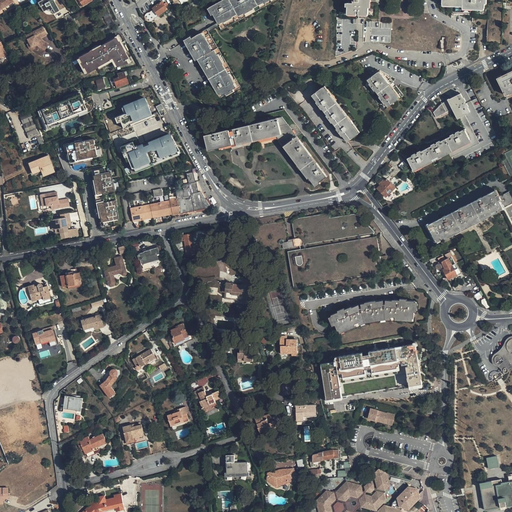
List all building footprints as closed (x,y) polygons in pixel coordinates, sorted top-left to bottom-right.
[(0,0),(0,8),(1,8),(6,5),(7,7),(14,3),(11,0),(0,0)] [(53,0),(52,0),(42,0),(37,3),(40,8),(41,7),(44,12),(46,14),(49,15),(52,15),(59,11),(53,0)] [(222,29),(279,0),(215,0),(209,4),(212,10),(221,26),(222,29)] [(368,0),(347,0),(347,13),(368,14),(368,0)] [(98,5),(101,12),(107,9),(104,2),(98,5)] [(504,2),(488,2),(487,43),(503,44),(504,2)] [(163,3),(154,9),(159,15),(164,12),(166,15),(171,12),(169,8),(168,9),(163,3)] [(101,12),(105,18),(110,16),(107,9),(101,12)] [(154,9),(148,13),(149,13),(150,13),(151,14),(152,14),(153,15),(153,16),(154,17),(154,18),(154,19),(153,20),(153,21),(159,15),(154,9)] [(105,18),(108,25),(113,23),(110,16),(105,18)] [(211,35),(222,29),(221,26),(209,33),(211,35)] [(39,38),(47,34),(43,27),(35,31),(36,32),(33,34),(34,36),(28,39),(31,46),(37,50),(36,52),(41,55),(48,44),(42,40),(41,40),(39,38)] [(36,32),(35,31),(26,35),(28,39),(34,36),(33,34),(36,32)] [(211,35),(209,33),(191,42),(184,46),(186,50),(194,65),(196,64),(214,96),(216,95),(219,101),(225,98),(240,89),(211,35)] [(118,42),(124,53),(126,51),(123,45),(122,46),(117,37),(115,38),(117,43),(118,42)] [(115,67),(126,64),(125,61),(127,60),(127,59),(124,53),(118,42),(117,43),(115,38),(97,48),(91,51),(90,51),(77,58),(80,63),(79,64),(82,69),(83,68),(86,74),(97,68),(96,67),(103,64),(108,61),(111,59),(115,67)] [(29,48),(36,52),(37,50),(31,46),(29,42),(27,43),(29,48)] [(80,63),(77,58),(75,59),(84,75),(86,74),(83,68),(82,69),(79,64),(80,63)] [(142,67),(134,71),(136,76),(145,72),(142,67)] [(108,76),(112,85),(115,84),(116,87),(129,83),(124,71),(112,74),(108,76)] [(399,97),(380,71),(367,80),(370,83),(369,84),(375,91),(376,90),(380,96),(379,97),(385,104),(386,104),(388,106),(399,97)] [(144,72),(137,76),(139,81),(147,77),(144,72)] [(511,72),(497,80),(506,96),(511,93),(511,72)] [(348,141),(360,132),(325,86),(312,95),(317,101),(316,102),(322,109),(323,108),(327,115),(327,116),(332,123),(333,122),(337,128),(336,129),(342,136),(343,135),(348,141)] [(83,91),(38,109),(46,129),(97,109),(92,97),(87,100),(83,91)] [(457,117),(463,128),(407,158),(413,170),(442,155),(445,161),(479,143),(464,114),(470,111),(460,92),(450,97),(440,104),(432,112),(435,117),(453,108),(457,117)] [(152,116),(145,98),(121,107),(124,114),(114,118),(116,124),(121,123),(123,129),(131,126),(130,125),(152,116)] [(208,149),(218,147),(218,149),(219,150),(230,148),(231,152),(254,147),(253,144),(275,140),(276,139),(307,180),(308,179),(309,178),(315,186),(319,184),(332,175),(284,110),(255,118),(257,124),(205,136),(207,146),(208,149)] [(19,117),(29,139),(40,134),(29,113),(19,117)] [(180,154),(171,132),(135,147),(133,141),(120,147),(125,158),(127,157),(134,173),(180,154)] [(75,142),(66,144),(70,163),(93,158),(92,157),(97,156),(96,154),(101,153),(100,148),(99,143),(97,143),(94,144),(94,140),(93,138),(82,141),(82,139),(74,141),(75,142)] [(307,180),(276,139),(275,140),(305,181),(307,180)] [(48,155),(29,163),(33,173),(41,170),(43,176),(55,171),(48,155)] [(96,195),(94,196),(100,227),(114,224),(114,222),(115,222),(114,219),(119,218),(117,207),(118,207),(114,190),(116,190),(114,183),(113,183),(111,172),(105,173),(105,168),(91,171),(96,195)] [(315,186),(309,178),(308,179),(315,189),(320,186),(319,184),(315,186)] [(385,198),(396,187),(387,178),(376,189),(385,198)] [(173,215),(211,207),(201,192),(198,192),(196,182),(183,184),(184,189),(176,191),(177,197),(169,199),(173,215)] [(153,190),(155,197),(163,195),(161,189),(153,190)] [(511,190),(498,198),(503,209),(511,225),(511,190)] [(430,224),(438,242),(503,209),(498,198),(494,191),(430,224)] [(42,201),(42,206),(51,205),(51,209),(70,206),(68,199),(56,201),(55,197),(58,196),(57,192),(45,194),(46,201),(42,201)] [(135,201),(143,199),(142,193),(133,194),(135,201)] [(172,214),(170,200),(160,202),(163,216),(172,214)] [(163,216),(160,202),(150,204),(152,218),(163,216)] [(152,218),(150,204),(140,206),(143,220),(152,218)] [(143,220),(140,206),(130,208),(133,222),(143,220)] [(292,226),(294,239),(288,240),(285,221),(252,227),(257,254),(284,249),(296,247),(295,246),(376,232),(360,212),(331,217),(331,212),(298,217),(295,218),(293,220),(292,223),(292,226)] [(62,238),(69,237),(68,230),(67,227),(67,222),(71,222),(69,213),(60,214),(61,218),(53,219),(54,229),(59,228),(60,233),(61,232),(62,238)] [(79,235),(77,228),(68,230),(69,237),(79,235)] [(192,234),(184,236),(185,240),(187,255),(206,251),(205,243),(194,245),(192,234)] [(389,265),(387,254),(380,256),(377,236),(295,251),(286,252),(292,288),(367,275),(383,272),(382,266),(389,265)] [(158,248),(151,250),(151,252),(145,253),(137,255),(137,257),(139,256),(139,259),(141,258),(146,257),(147,262),(157,260),(156,254),(159,253),(158,248)] [(114,258),(116,265),(103,268),(107,283),(109,286),(113,286),(115,284),(115,281),(114,275),(121,273),(122,275),(125,275),(127,274),(127,272),(122,255),(114,258)] [(448,280),(458,274),(454,266),(456,265),(452,257),(441,262),(444,268),(441,269),(448,280)] [(60,276),(62,287),(82,283),(80,273),(60,276)] [(233,282),(226,282),(225,297),(244,299),(243,304),(250,305),(251,304),(255,304),(257,289),(252,288),(253,280),(244,279),(244,285),(233,284),(233,282)] [(40,303),(51,300),(50,297),(48,291),(49,290),(48,285),(43,286),(43,284),(42,283),(41,283),(40,282),(39,282),(39,283),(38,283),(38,284),(34,285),(34,283),(24,286),(29,301),(38,298),(40,303)] [(335,324),(337,330),(338,330),(354,324),(357,322),(364,320),(384,316),(392,317),(395,317),(412,317),(413,317),(414,311),(414,301),(414,300),(406,300),(406,298),(399,298),(399,299),(396,299),(395,303),(392,303),(392,300),(385,300),(385,304),(383,304),(383,300),(375,301),(376,304),(372,305),(372,301),(368,302),(368,304),(366,305),(365,303),(360,304),(361,308),(360,308),(358,304),(351,307),(352,310),(349,311),(348,307),(345,309),(344,307),(337,310),(338,311),(331,314),(331,315),(335,324)] [(101,315),(81,320),(83,330),(94,327),(95,330),(104,328),(101,315)] [(364,320),(357,322),(358,324),(360,325),(365,323),(385,319),(390,320),(392,318),(392,317),(384,316),(364,320)] [(183,324),(178,327),(179,328),(171,332),(172,334),(171,334),(173,337),(175,344),(183,341),(183,340),(188,338),(188,337),(183,324)] [(354,324),(338,330),(339,331),(340,332),(342,332),(354,327),(355,325),(354,324)] [(38,332),(32,334),(36,345),(49,341),(51,347),(59,344),(55,329),(44,332),(43,330),(38,332)] [(511,335),(509,337),(508,338),(506,340),(504,343),(502,347),(500,349),(497,351),(495,353),(493,355),(493,356),(492,357),(492,360),(493,362),(494,363),(496,365),(498,365),(501,368),(503,371),(503,372),(505,372),(506,372),(505,372),(504,371),(503,370),(500,366),(497,363),(496,362),(495,360),(495,358),(495,356),(497,355),(501,352),(503,349),(505,346),(507,343),(508,340),(510,339),(511,338),(511,335)] [(193,340),(191,336),(188,337),(188,338),(183,340),(183,341),(175,344),(173,337),(170,339),(174,348),(193,340)] [(297,340),(287,340),(287,336),(280,336),(280,345),(281,345),(280,353),(291,354),(292,354),(292,351),(297,351),(297,340)] [(511,338),(510,339),(508,340),(507,343),(505,346),(503,349),(501,352),(497,355),(495,356),(495,358),(495,360),(496,362),(497,363),(500,366),(503,370),(504,371),(505,372),(506,372),(507,371),(508,370),(511,365),(511,338)] [(416,346),(414,344),(403,346),(403,349),(396,350),(396,347),(369,352),(369,355),(363,356),(362,353),(335,358),(336,362),(321,364),(327,400),(342,398),(340,384),(339,378),(399,368),(399,364),(405,363),(409,387),(422,384),(416,346)] [(131,356),(137,367),(140,365),(142,369),(152,363),(151,360),(156,357),(150,345),(131,356)] [(252,348),(239,347),(239,352),(237,352),(236,357),(244,358),(244,361),(256,361),(256,354),(253,354),(253,352),(252,351),(252,348)] [(116,393),(112,387),(118,377),(116,376),(117,376),(118,375),(118,373),(118,372),(118,370),(116,369),(114,368),(112,370),(110,372),(111,375),(110,376),(109,375),(106,378),(107,380),(106,381),(105,382),(101,385),(111,398),(116,393)] [(399,368),(339,378),(340,384),(400,373),(399,368)] [(218,392),(212,394),(207,396),(206,394),(204,388),(198,391),(202,401),(200,402),(204,411),(213,407),(213,409),(217,408),(215,401),(221,398),(218,392)] [(83,398),(65,395),(63,406),(81,408),(83,398)] [(303,420),(303,415),(315,415),(315,405),(296,406),(296,420),(303,420)] [(167,415),(171,426),(184,422),(184,421),(188,419),(189,419),(187,414),(188,413),(186,406),(176,410),(177,412),(167,415)] [(397,414),(373,408),(370,419),(373,419),(378,420),(378,418),(381,419),(380,421),(395,425),(397,414)] [(256,420),(258,427),(273,422),(275,421),(273,414),(271,414),(271,413),(261,417),(259,413),(254,416),(246,419),(246,420),(248,423),(256,420)] [(260,432),(262,437),(279,430),(275,421),(273,422),(275,428),(266,432),(265,430),(260,432)] [(260,432),(265,430),(266,432),(275,428),(273,422),(258,427),(260,432)] [(128,443),(134,441),(134,438),(133,436),(144,433),(142,425),(134,427),(133,425),(123,428),(128,443)] [(103,434),(90,440),(89,437),(79,442),(83,451),(84,450),(87,456),(100,450),(98,446),(107,442),(103,434)] [(313,454),(313,463),(317,462),(325,460),(334,458),(339,458),(339,450),(334,450),(313,454)] [(227,475),(249,474),(248,463),(235,463),(235,456),(226,456),(227,475)] [(497,457),(488,459),(489,469),(499,467),(497,457)] [(277,487),(280,487),(282,485),(285,484),(291,482),(297,478),(294,468),(289,468),(285,469),(280,469),(278,469),(276,470),(274,471),(269,472),(267,473),(265,476),(266,480),(270,483),(277,487)] [(404,511),(404,509),(405,508),(411,510),(422,499),(420,488),(411,487),(395,503),(394,507),(387,505),(385,503),(388,500),(386,493),(387,491),(392,485),(388,471),(381,469),(376,474),(380,488),(379,490),(374,496),(367,494),(365,492),(363,485),(349,482),(337,493),(329,491),(318,501),(320,507),(322,508),(320,510),(320,511),(404,511)] [(511,504),(511,474),(507,476),(508,482),(502,483),(501,480),(480,484),(485,510),(511,504)] [(375,484),(370,482),(366,486),(368,492),(373,493),(377,489),(375,484)] [(103,511),(112,510),(117,509),(118,511),(126,509),(122,494),(116,495),(116,498),(107,500),(105,496),(99,497),(100,500),(96,501),(94,502),(92,503),(91,504),(90,505),(91,507),(84,511),(103,511)]
